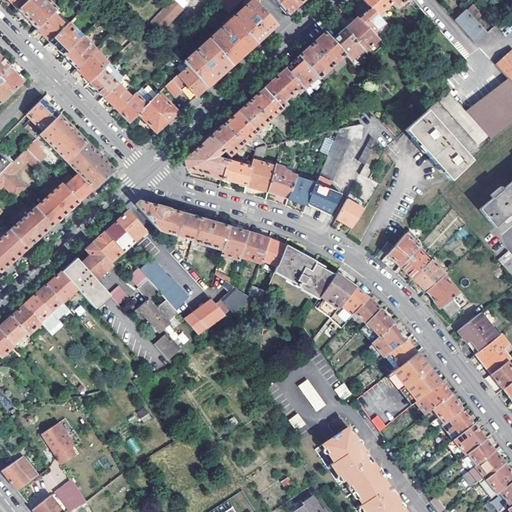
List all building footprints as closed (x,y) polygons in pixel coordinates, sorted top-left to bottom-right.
[(8,0),(18,10),(27,0),(8,0)] [(27,0),(18,10),(37,29),(53,13),(56,9),(46,0),(27,0)] [(158,33),(183,8),(176,0),(170,0),(149,22),(155,29),(158,33)] [(237,0),(222,0),(218,4),(228,12),(239,1),(237,0)] [(275,25),(252,0),(251,0),(232,17),(255,43),(270,30),(275,25)] [(273,0),(287,15),(303,0),(273,0)] [(362,0),(370,8),(377,16),(392,4),(388,0),(362,0)] [(388,0),(392,4),(397,9),(407,0),(388,0)] [(481,14),(470,1),(463,8),(473,21),(481,14)] [(370,8),(358,18),(378,41),(390,30),(377,16),(370,8)] [(473,21),(463,8),(454,16),(453,19),(474,43),(484,34),(473,21)] [(53,13),(37,29),(49,42),(66,26),(53,13)] [(255,43),(232,17),(207,39),(230,66),(244,53),(255,43)] [(358,18),(345,30),(363,50),(366,52),(378,41),(358,18)] [(149,30),(151,32),(155,29),(149,22),(144,27),(148,31),(149,30)] [(66,26),(49,42),(62,55),(79,39),(71,31),(74,28),(69,23),(66,26)] [(363,50),(345,30),(332,42),(345,55),(350,61),(363,50)] [(322,36),(313,45),(332,67),(345,55),(332,42),(325,34),(322,36)] [(79,39),(62,55),(76,68),(95,49),(82,36),(79,39)] [(207,39),(182,62),(186,66),(205,88),(217,77),(230,66),(207,39)] [(303,54),(300,57),(319,78),(332,67),(313,45),(303,54)] [(95,49),(76,68),(89,82),(108,63),(95,49)] [(511,58),(507,52),(493,64),(506,79),(511,84),(511,58)] [(0,75),(10,66),(0,56),(0,75)] [(293,62),(286,69),(303,89),(308,94),(322,82),(319,78),(300,57),(293,62)] [(108,63),(89,82),(103,96),(117,83),(122,77),(108,63)] [(0,101),(1,103),(24,80),(10,66),(0,75),(0,101)] [(205,88),(186,66),(172,81),(181,92),(191,101),(195,98),(205,88)] [(283,72),(275,79),(293,99),(303,89),(286,69),(283,72)] [(267,86),(263,89),(281,109),(293,99),(275,79),(267,86)] [(511,84),(506,79),(465,112),(487,136),(489,139),(497,131),(511,122),(511,84)] [(166,85),(176,96),(181,92),(172,81),(166,85)] [(117,83),(103,96),(117,110),(131,97),(117,83)] [(117,110),(129,122),(137,114),(149,103),(152,100),(140,88),(131,97),(117,110)] [(260,92),(250,101),(268,121),(281,109),(263,89),(260,92)] [(437,102),(476,146),(487,136),(465,112),(448,92),(437,102)] [(178,113),(159,93),(152,100),(149,103),(168,122),(170,120),(178,113)] [(42,99),(26,115),(43,132),(58,116),(42,99)] [(241,110),(237,113),(255,132),(268,121),(250,101),(241,110)] [(137,114),(155,133),(166,124),(168,122),(149,103),(137,114)] [(235,115),(225,124),(242,144),(255,132),(237,113),(235,115)] [(404,132),(448,181),(468,161),(425,113),(404,132)] [(39,135),(66,162),(85,143),(72,129),(58,116),(43,132),(39,135)] [(215,133),(212,136),(225,151),(229,156),(242,144),(225,124),(215,133)] [(361,125),(339,130),(319,177),(332,182),(350,140),(354,137),(361,141),(363,127),(361,125)] [(205,142),(185,160),(187,170),(222,180),(227,163),(218,160),(217,157),(225,151),(212,136),(205,142)] [(378,144),(371,137),(358,162),(365,166),(378,144)] [(36,139),(31,144),(37,149),(38,148),(41,144),(36,139)] [(93,190),(113,171),(99,157),(85,143),(66,162),(77,173),(93,190)] [(26,149),(40,163),(46,156),(38,148),(37,149),(31,144),(26,149)] [(248,147),(244,160),(253,162),(256,151),(248,147)] [(13,163),(0,149),(0,175),(4,172),(13,163)] [(4,172),(21,192),(26,187),(15,174),(28,160),(40,172),(45,168),(40,163),(26,149),(13,163),(4,172)] [(247,186),(268,192),(275,168),(253,162),(251,169),(247,186)] [(247,186),(251,169),(227,163),(222,180),(247,186)] [(283,168),(276,165),(275,168),(268,192),(288,199),(289,198),(295,178),(296,176),(286,172),(283,168)] [(0,175),(0,214),(2,212),(0,209),(0,189),(4,185),(16,197),(21,192),(4,172),(0,175)] [(68,173),(59,182),(61,184),(78,202),(88,193),(93,190),(77,173),(72,177),(68,173)] [(332,182),(319,177),(316,186),(307,205),(329,216),(341,194),(329,188),(332,182)] [(295,178),(289,198),(307,205),(316,186),(295,178)] [(479,209),(494,227),(511,213),(511,212),(511,181),(503,189),(501,186),(490,195),(493,198),(479,209)] [(62,216),(78,202),(61,184),(35,207),(52,226),(62,216)] [(367,205),(354,197),(351,201),(347,199),(336,219),(352,229),(367,205)] [(164,232),(167,232),(167,234),(175,236),(181,215),(139,202),(136,204),(160,231),(162,229),(164,232)] [(52,226),(35,207),(9,231),(26,250),(38,239),(52,226)] [(145,231),(128,211),(126,213),(116,222),(134,241),(145,231)] [(181,215),(175,236),(193,241),(199,219),(181,215)] [(193,241),(193,243),(222,251),(229,228),(199,219),(193,241)] [(110,228),(106,231),(123,251),(134,241),(116,222),(110,228)] [(220,256),(238,261),(239,258),(247,234),(229,228),(222,251),(220,256)] [(9,231),(0,239),(0,273),(11,264),(26,250),(9,231)] [(93,243),(111,263),(123,251),(106,231),(96,240),(93,243)] [(269,240),(247,234),(239,258),(260,264),(262,261),(269,240)] [(417,247),(405,235),(395,247),(388,255),(400,267),(416,249),(417,247)] [(269,240),(262,261),(277,267),(286,246),(269,240)] [(388,242),(381,251),(387,256),(388,255),(395,247),(388,242)] [(85,250),(90,255),(82,263),(96,279),(101,274),(104,278),(110,273),(107,269),(112,264),(111,263),(93,243),(85,250)] [(320,298),(335,277),(314,264),(315,263),(301,255),(286,246),(277,267),(270,286),(274,287),(281,296),(296,317),(312,294),(319,299),(320,298)] [(400,267),(413,279),(429,262),(416,249),(400,267)] [(499,259),(511,273),(511,255),(508,251),(499,259)] [(446,258),(440,252),(431,261),(445,275),(453,268),(445,260),(446,258)] [(94,308),(109,295),(96,279),(82,263),(77,258),(66,267),(62,271),(77,288),(94,308)] [(182,293),(183,292),(170,277),(169,278),(152,259),(140,270),(138,267),(127,277),(137,287),(136,289),(145,300),(136,309),(159,334),(170,324),(168,322),(179,313),(175,309),(186,299),(182,293)] [(413,279),(426,292),(444,276),(445,275),(431,261),(429,262),(413,279)] [(216,270),(214,274),(228,282),(230,277),(216,270)] [(50,282),(47,285),(62,302),(77,288),(62,271),(50,282)] [(315,309),(329,319),(354,287),(339,276),(336,275),(335,277),(320,298),(325,302),(323,305),(318,304),(315,309)] [(426,292),(439,309),(441,307),(457,293),(444,276),(426,292)] [(38,292),(36,294),(57,318),(62,314),(64,317),(71,311),(62,302),(47,285),(38,292)] [(258,304),(233,286),(215,303),(210,300),(184,319),(197,334),(229,311),(238,321),(258,304)] [(122,292),(117,287),(109,295),(114,300),(122,292)] [(329,319),(342,329),(355,313),(368,298),(357,289),(354,287),(329,319)] [(457,293),(441,307),(451,318),(470,302),(460,291),(457,293)] [(118,305),(127,298),(122,292),(114,300),(118,305)] [(28,302),(24,305),(41,323),(48,331),(60,321),(57,318),(36,294),(28,302)] [(355,313),(367,324),(369,322),(381,310),(368,298),(355,313)] [(15,313),(12,316),(26,332),(28,335),(41,323),(24,305),(15,313)] [(369,322),(381,335),(393,324),(381,310),(369,322)] [(458,331),(469,345),(472,342),(480,351),(499,336),(481,313),(458,331)] [(8,320),(0,326),(0,328),(13,343),(26,332),(12,316),(8,320)] [(407,340),(393,324),(381,335),(373,343),(375,345),(383,355),(385,357),(407,340)] [(188,339),(182,331),(177,336),(168,326),(164,330),(179,346),(188,339)] [(0,356),(2,358),(15,346),(13,343),(0,328),(0,356)] [(480,351),(475,355),(491,375),(507,362),(510,360),(503,351),(509,345),(501,335),(499,336),(480,351)] [(164,336),(154,345),(167,361),(177,351),(164,336)] [(407,340),(385,357),(395,369),(416,352),(407,340)] [(383,355),(375,345),(371,348),(380,357),(383,355)] [(395,369),(392,371),(416,401),(441,382),(429,367),(416,352),(395,369)] [(491,375),(503,390),(511,382),(511,368),(507,362),(491,375)] [(416,401),(392,371),(387,375),(412,405),(416,401)] [(451,394),(441,382),(416,401),(426,413),(433,409),(451,394)] [(511,382),(503,390),(511,401),(511,382)] [(344,383),(334,389),(342,401),(351,394),(344,383)] [(462,410),(451,394),(433,409),(445,424),(462,410)] [(141,419),(148,415),(145,408),(137,412),(141,419)] [(473,424),(462,410),(445,424),(443,425),(454,439),(473,424)] [(293,428),(303,423),(298,414),(289,419),(293,428)] [(371,420),(379,430),(385,425),(377,415),(371,420)] [(54,424),(37,437),(58,466),(76,454),(54,424)] [(485,438),(473,424),(454,439),(465,454),(485,438)] [(329,465),(341,483),(345,480),(361,504),(358,507),(361,511),(406,511),(393,493),(389,495),(385,490),(389,488),(368,456),(364,459),(360,453),(364,450),(348,427),(321,445),(332,462),(329,465)] [(131,437),(126,442),(136,453),(141,448),(131,437)] [(494,450),(485,438),(465,454),(461,458),(463,465),(470,469),(494,450)] [(470,469),(463,475),(469,483),(476,477),(478,480),(482,476),(485,479),(486,479),(505,463),(494,450),(470,469)] [(25,455),(0,471),(2,474),(15,490),(38,477),(25,455)] [(486,479),(497,493),(499,491),(511,481),(511,472),(505,463),(486,479)] [(68,480),(69,482),(85,504),(91,500),(73,476),(68,480)] [(316,482),(319,487),(324,484),(321,479),(316,482)] [(511,481),(499,491),(511,506),(511,504),(511,481)] [(68,511),(71,511),(85,504),(69,482),(55,493),(68,511)] [(62,511),(50,496),(32,510),(33,511),(62,511)] [(294,511),(325,511),(324,509),(322,511),(313,497),(302,504),(303,506),(294,511)] [(430,500),(438,511),(442,511),(444,511),(435,497),(430,500)]
